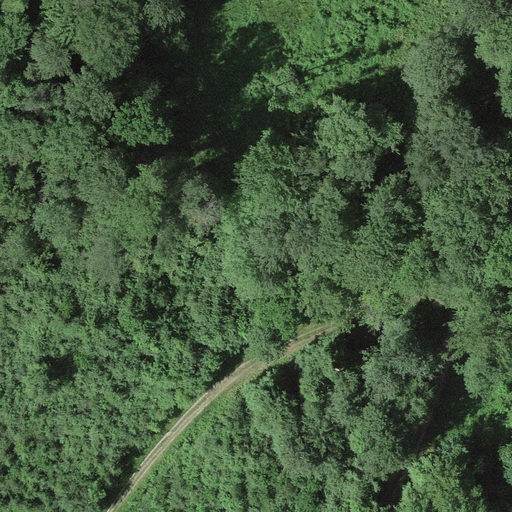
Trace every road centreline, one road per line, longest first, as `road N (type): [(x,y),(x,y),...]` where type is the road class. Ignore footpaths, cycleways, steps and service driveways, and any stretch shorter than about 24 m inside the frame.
road 1 (track): [(110,511),(182,421),(245,367),(342,318),(464,285),(423,426),(379,511)]
road 2 (track): [(464,285),(511,133)]
